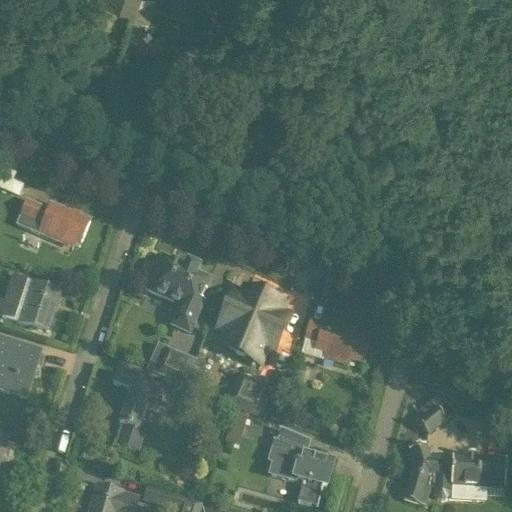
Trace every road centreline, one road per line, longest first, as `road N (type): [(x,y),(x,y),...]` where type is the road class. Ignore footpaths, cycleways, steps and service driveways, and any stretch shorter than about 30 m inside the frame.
road 1 (unclassified): [(34,511),(141,184)]
road 2 (unclassified): [(414,310),(141,184)]
road 3 (track): [(511,246),(378,0)]
road 4 (unclassified): [(414,310),(361,511)]
road 5 (unclassified): [(141,184),(0,131)]
